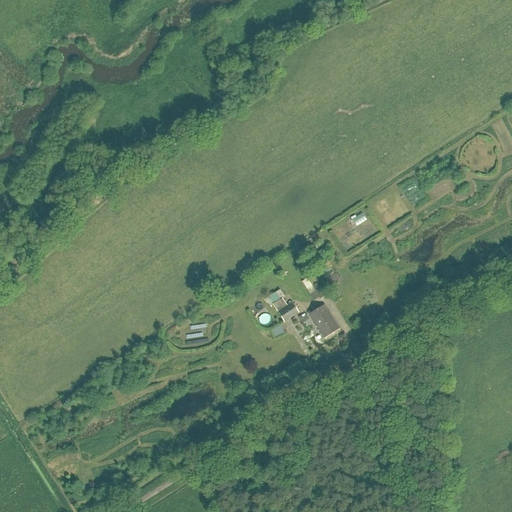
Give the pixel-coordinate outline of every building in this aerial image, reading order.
[(359,206),(348,212),(352,221),(364,216),(359,206)] [(341,245),(356,239),(350,224),(335,230),(341,245)] [(326,295),(313,275),(306,279),(311,287),(307,290),(314,301),(318,298),(319,299),(326,295)] [(280,289),(274,293),(279,300),(284,296),(280,289)] [(282,298),(272,305),(284,323),(299,313),(291,302),(286,305),(282,298)] [(324,304),(308,314),(324,339),(339,330),(324,304)]
